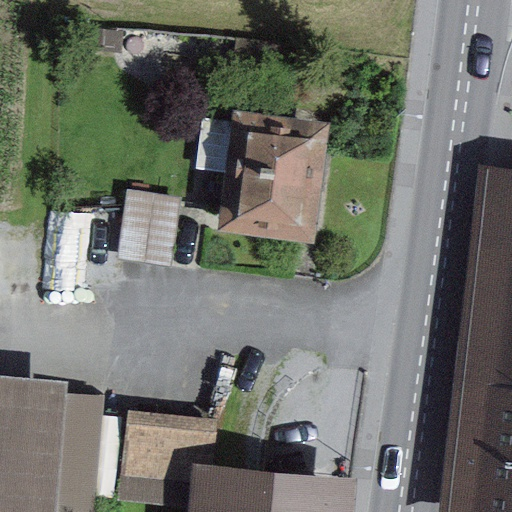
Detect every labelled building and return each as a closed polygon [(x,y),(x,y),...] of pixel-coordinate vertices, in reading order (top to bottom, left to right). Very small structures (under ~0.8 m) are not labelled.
[(333,127),(242,117),(229,233),(320,243),(333,127)] [(511,511),(511,177),(487,176),(457,511),(511,511)] [(131,193),(120,262),(175,270),(186,202),(131,193)] [(82,511),(94,400),(0,390),(0,511),(82,511)] [(122,482),(127,407),(105,406),(101,481),(122,482)] [(222,426),(134,420),(129,485),(199,491),(200,477),(219,479),(222,426)] [(197,511),(356,511),(358,489),(219,479),(200,477),(199,491),(197,511)]
